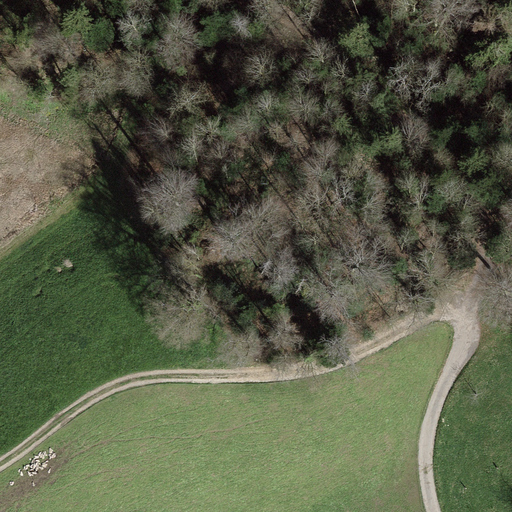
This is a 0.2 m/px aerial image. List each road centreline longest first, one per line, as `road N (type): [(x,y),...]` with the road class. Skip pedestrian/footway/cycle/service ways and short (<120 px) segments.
road 1 (track): [(437,511),(429,428),(456,362),(457,336),(440,321),(348,368),(291,383),(125,388),(82,408),(0,474)]
road 2 (track): [(440,321),(487,252),(480,210),(332,60),(279,44),(200,46),(148,79),(128,142)]
